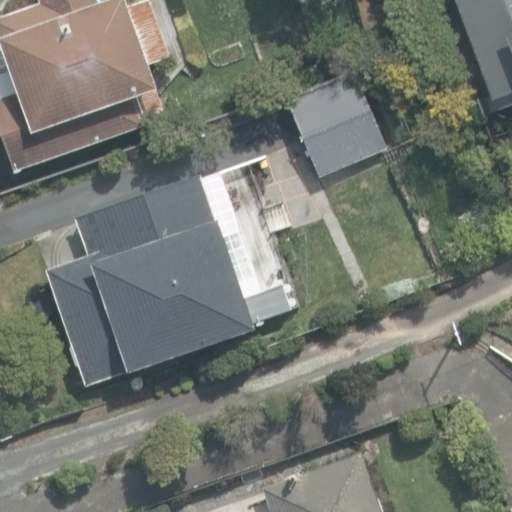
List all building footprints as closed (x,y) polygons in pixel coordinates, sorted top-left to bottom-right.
[(0,130),(13,171),(143,128),(141,122),(164,114),(148,66),(169,59),(150,1),(125,9),(121,0),(37,0),(39,3),(0,15),(0,130)] [(511,0),(452,0),(491,102),(511,93),(511,0)] [(286,102),(318,177),(386,147),(354,73),(286,102)] [(44,269),(86,386),(290,314),(281,286),(261,293),(219,172),(199,179),(198,175),(76,218),(88,253),(44,269)] [(379,511),(358,452),(261,485),(270,511),(379,511)]
